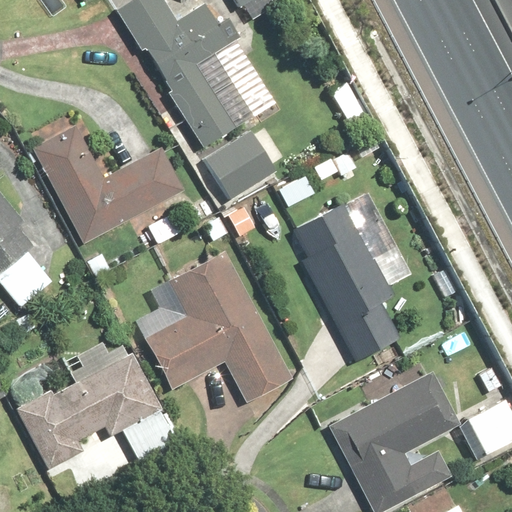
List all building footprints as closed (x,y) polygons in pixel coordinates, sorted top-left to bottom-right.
[(164,0),(129,0),(117,7),(205,148),(251,119),(214,58),(241,41),(217,0),(179,23),(164,0)] [(369,112),(344,80),(328,93),(352,125),(369,112)] [(82,116),(33,139),(81,242),(174,199),(151,150),(107,170),(82,116)] [(247,128),(202,158),(227,196),(272,166),(247,128)] [(347,146),(327,162),(341,180),(361,164),(347,146)] [(0,184),(0,283),(20,307),(69,266),(0,184)] [(345,200),(288,228),(358,367),(415,338),(345,200)] [(247,203),(228,215),(241,236),(260,224),(247,203)] [(219,211),(200,223),(212,241),(231,229),(219,211)] [(298,380),(227,247),(168,278),(186,312),(143,335),(172,388),(225,360),(249,405),(298,380)] [(130,336),(10,398),(46,467),(122,428),(143,468),(187,445),(130,336)] [(437,369),(328,426),(372,511),(382,511),(458,473),(440,438),(466,424),(437,369)] [(511,409),(506,398),(468,420),(488,456),(511,442),(511,409)]
